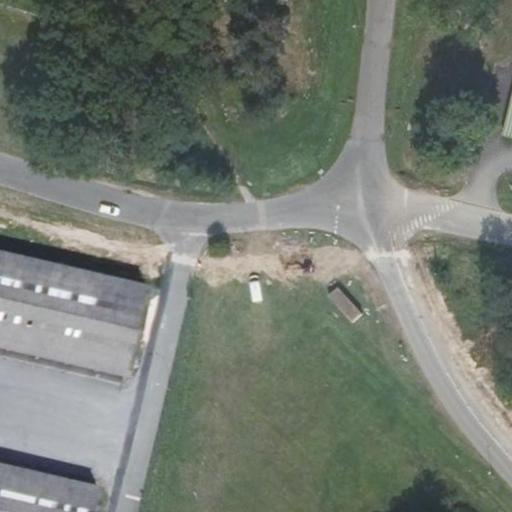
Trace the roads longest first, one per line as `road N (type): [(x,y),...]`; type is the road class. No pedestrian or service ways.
road 1 (unclassified): [(0,410),(144,445),(185,215)]
road 2 (unclassified): [(185,215),(384,214),(511,234)]
road 3 (unclassified): [(0,167),(185,215)]
